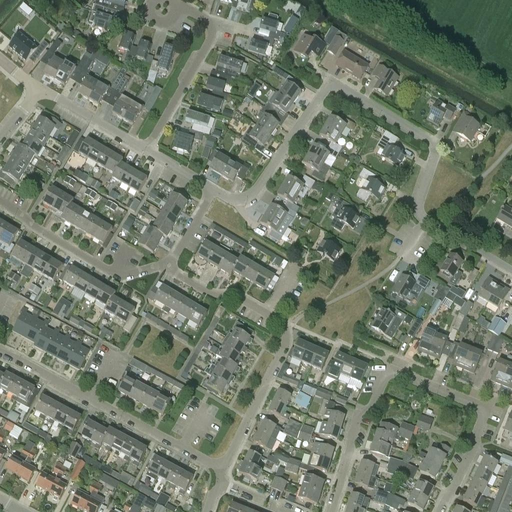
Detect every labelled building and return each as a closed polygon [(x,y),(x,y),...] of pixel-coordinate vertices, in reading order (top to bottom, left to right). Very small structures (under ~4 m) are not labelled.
[(105,9),(112,11),(114,5),(125,9),(127,0),(97,0),(95,6),(105,9)] [(239,0),(236,10),(248,14),(252,0),(239,0)] [(103,15),(105,9),(95,6),(93,5),(87,23),(89,25),(93,27),(94,24),(110,29),(114,18),(103,15)] [(294,18),(286,30),(291,33),(299,21),(294,18)] [(268,39),(274,41),(277,42),(280,34),(277,32),(279,24),(263,19),(259,30),(270,33),(268,39)] [(8,47),(26,62),(35,52),(40,56),(48,46),(43,42),(37,50),(19,34),(8,47)] [(132,48),(135,37),(124,34),(119,50),(128,53),(124,65),(130,67),(132,59),(135,59),(138,49),(132,48)] [(312,53),(319,57),(326,47),(313,39),(311,42),(303,37),(293,53),(307,61),(312,53)] [(274,41),(268,39),(264,38),(263,43),(252,40),(249,52),(265,57),(267,48),(271,49),(274,41)] [(335,38),(332,43),(326,52),(335,57),(344,43),(335,38)] [(57,41),(48,52),(54,56),(62,44),(57,41)] [(142,66),(151,68),(152,62),(154,59),(148,57),(151,46),(140,42),(138,49),(135,59),(144,62),(142,66)] [(175,50),(163,46),(161,53),(158,64),(152,62),(151,68),(149,72),(158,74),(159,71),(168,73),(173,57),(175,50)] [(368,67),(344,52),(335,67),(359,81),(368,67)] [(108,66),(111,60),(101,56),(99,62),(108,66)] [(231,78),(231,79),(235,80),(237,74),(239,75),(243,63),(220,56),(216,68),(227,71),(225,76),(231,78)] [(44,75),(55,81),(65,63),(55,57),(48,69),(44,75)] [(77,69),(83,73),(90,61),(84,57),(77,69)] [(95,62),(91,59),(90,61),(83,73),(87,75),(94,63),(95,62)] [(65,63),(55,81),(53,84),(59,88),(61,85),(65,87),(69,80),(76,69),(65,63)] [(392,88),(398,78),(387,72),(378,66),(372,77),(379,81),(374,88),(374,90),(387,97),(392,88)] [(118,76),(110,89),(116,93),(123,80),(127,72),(122,69),(118,76)] [(284,88),(279,95),(293,105),(301,94),(295,90),(299,85),(289,78),(275,69),(272,73),(280,78),(286,81),(285,83),(287,85),(284,88)] [(229,87),(231,79),(231,78),(225,76),(222,75),(220,82),(209,78),(206,90),(212,92),(222,95),(225,86),(229,87)] [(78,95),(88,100),(99,82),(89,76),(88,78),(78,95)] [(116,93),(121,96),(128,83),(123,80),(116,93)] [(109,89),(99,82),(88,100),(99,107),(102,102),(103,103),(110,89),(109,89)] [(228,96),(222,95),(212,92),(211,97),(200,94),(197,106),(198,106),(198,108),(207,111),(208,109),(219,113),(222,104),(225,105),(228,96)] [(268,104),(265,109),(277,117),(280,112),(286,116),(293,105),(279,95),(272,106),(268,104)] [(150,112),(157,99),(152,96),(144,109),(150,112)] [(123,120),(133,103),(123,97),(115,110),(112,114),(123,120)] [(133,102),(123,120),(133,126),(144,108),(133,102)] [(455,111),(449,108),(449,109),(438,102),(427,120),(438,127),(443,118),(449,122),(455,111)] [(261,121),(256,128),(271,138),(279,126),(273,123),(277,117),(265,109),(264,108),(257,118),(261,121)] [(232,112),(224,110),(222,117),(230,119),(232,112)] [(193,126),(191,131),(203,135),(209,137),(211,130),(207,129),(211,118),(188,111),(185,123),(193,126)] [(470,143),(480,127),(471,122),(473,118),(464,113),(457,126),(462,129),(458,135),(470,143)] [(49,138),(55,129),(58,131),(62,125),(49,118),(45,123),(40,119),(36,126),(33,124),(32,128),(49,138)] [(330,118),(325,127),(341,137),(346,128),(352,131),(355,126),(345,120),(342,125),(330,118)] [(320,136),(331,143),(328,149),(338,155),(342,149),(335,145),(341,137),(325,127),(320,136)] [(32,132),(28,139),(43,148),(49,138),(32,128),(30,131),(32,132)] [(271,138),(256,128),(253,134),(248,131),(241,141),(244,143),(243,144),(248,148),(250,147),(256,151),(259,146),(264,148),(267,144),(268,145),(272,140),(271,138)] [(193,141),(197,142),(201,143),(203,135),(191,131),(190,131),(188,137),(178,133),(173,150),(189,155),(193,141)] [(67,147),(71,149),(79,134),(75,132),(67,147)] [(215,140),(208,137),(205,146),(212,149),(215,140)] [(394,144),(382,137),(376,147),(384,152),(380,158),(398,168),(404,157),(391,149),(394,144)] [(20,147),(35,156),(38,158),(43,148),(28,139),(24,146),(22,145),(20,147)] [(79,155),(88,160),(96,146),(87,140),(79,155)] [(88,160),(97,165),(105,151),(96,146),(88,160)] [(314,146),(308,156),(324,165),(329,156),(335,160),(338,155),(328,149),(325,153),(314,146)] [(13,152),(11,155),(29,165),(35,156),(20,147),(19,147),(15,153),(13,152)] [(61,152),(58,157),(64,160),(67,156),(70,150),(65,147),(62,152),(61,152)] [(105,151),(97,165),(105,170),(114,156),(105,151)] [(210,171),(221,178),(230,163),(219,156),(220,154),(214,151),(208,162),(213,165),(210,171)] [(12,159),(8,165),(24,175),(29,165),(11,155),(9,158),(12,159)] [(105,170),(114,175),(121,165),(123,161),(114,156),(105,170)] [(322,183),(325,177),(319,173),(324,165),(308,156),(303,165),(315,172),(312,177),(322,183)] [(64,160),(58,157),(56,162),(61,165),(64,160)] [(233,184),(237,178),(242,182),(248,171),(243,168),(242,169),(230,163),(221,178),(233,184)] [(24,175),(8,165),(4,172),(2,170),(0,173),(0,180),(10,186),(13,181),(18,184),(24,175)] [(49,165),(47,170),(52,173),(55,168),(49,165)] [(112,179),(121,184),(130,170),(121,165),(114,175),(112,179)] [(130,170),(121,184),(139,195),(147,180),(130,170)] [(378,201),(385,190),(372,182),(376,177),(364,170),(359,178),(367,182),(361,191),(359,192),(356,197),(366,203),(370,196),(378,201)] [(283,188),(298,197),(303,188),(310,192),(312,188),(324,195),(327,191),(315,183),(304,177),(300,185),(288,178),(283,188)] [(90,187),(94,190),(98,183),(94,181),(89,178),(86,185),(90,187)] [(38,182),(30,195),(35,198),(43,185),(38,182)] [(286,209),(296,215),(299,209),(293,205),(298,197),(283,188),(277,197),(289,204),(286,209)] [(63,195),(52,189),(43,204),(54,211),(63,195)] [(84,195),(89,198),(92,193),(87,190),(84,195)] [(97,195),(92,193),(89,198),(94,201),(97,195)] [(64,217),(71,206),(74,201),(63,195),(54,211),(64,216),(64,217)] [(173,195),(168,204),(182,213),(188,204),(173,195)] [(133,204),(129,202),(126,208),(135,213),(140,204),(135,200),(133,204)] [(338,207),(332,218),(353,230),(360,219),(347,212),(350,206),(340,200),(337,206),(338,207)] [(105,207),(110,210),(113,205),(108,202),(105,207)] [(168,204),(163,213),(177,221),(182,213),(168,204)] [(61,221),(72,227),(81,212),(71,206),(64,217),(64,216),(61,221)] [(293,220),(296,215),(286,209),(283,214),(271,207),(266,216),(288,229),(293,220)] [(511,211),(505,207),(497,220),(511,229),(511,211)] [(82,233),(91,218),(95,212),(90,209),(87,215),(81,212),(72,227),(82,233)] [(172,231),(177,221),(163,213),(157,222),(172,231)] [(129,216),(126,222),(124,226),(130,230),(132,226),(135,220),(129,216)] [(266,216),(261,225),(272,232),(269,237),(280,243),(283,238),(288,229),(266,216)] [(82,233),(93,239),(102,224),(91,218),(82,233)] [(0,240),(8,227),(0,221),(0,240)] [(157,222),(152,230),(152,231),(163,237),(167,239),(172,231),(157,222)] [(103,245),(112,230),(102,224),(93,239),(103,245)] [(11,245),(19,233),(8,227),(0,240),(0,250),(9,256),(14,247),(11,245)] [(224,237),(226,233),(215,227),(213,231),(224,237)] [(149,228),(144,238),(158,246),(163,237),(152,231),(152,230),(149,228)] [(224,237),(234,243),(237,239),(226,233),(224,237)] [(158,246),(144,238),(138,247),(142,249),(153,255),(158,246)] [(237,239),(234,243),(246,250),(248,246),(237,239)] [(260,253),(262,249),(251,242),(249,246),(260,253)] [(334,263),(341,252),(324,242),(317,253),(334,263)] [(12,258),(23,264),(32,249),(21,243),(12,258)] [(197,257),(208,263),(216,250),(205,244),(197,257)] [(42,255),(32,249),(23,264),(33,270),(42,255)] [(260,253),(270,259),(273,255),(262,249),(260,253)] [(306,253),(300,249),(294,260),(300,263),(306,253)] [(208,263),(219,270),(227,257),(216,250),(208,263)] [(33,270),(43,276),(52,261),(42,255),(33,270)] [(277,258),(273,255),(270,259),(271,259),(269,262),(273,265),(277,258)] [(450,255),(441,271),(452,278),(449,283),(455,287),(461,276),(456,273),(462,262),(450,255)] [(233,273),(239,263),(227,257),(219,270),(231,277),(233,273)] [(233,273),(244,279),(252,266),(241,259),(239,263),(233,273)] [(63,267),(52,261),(43,276),(54,283),(63,267)] [(287,264),(283,261),(279,268),(283,271),(287,264)] [(244,279),(255,286),(263,272),(252,266),(244,279)] [(64,283),(74,289),(83,275),(72,268),(64,283)] [(473,270),(467,280),(473,284),(479,273),(473,270)] [(263,272),(255,286),(266,292),(274,279),(263,272)] [(7,279),(12,282),(16,276),(11,273),(7,279)] [(405,301),(415,284),(421,288),(425,282),(411,274),(410,273),(406,279),(402,277),(393,293),(405,301)] [(83,275),(74,289),(85,296),(94,281),(83,275)] [(274,279),(266,292),(270,294),(279,279),(275,277),(274,279)] [(477,298),(488,304),(499,286),(488,279),(477,298)] [(85,296),(96,302),(105,287),(94,281),(85,296)] [(442,304),(445,299),(445,298),(448,293),(450,291),(439,284),(436,290),(438,292),(434,299),(436,301),(442,304)] [(498,310),(509,292),(499,286),(488,304),(498,310)] [(114,298),(116,294),(115,294),(116,292),(110,289),(109,290),(105,287),(96,302),(107,308),(107,309),(114,298)] [(41,291),(36,288),(33,294),(38,296),(41,291)] [(155,301),(166,308),(174,294),(163,288),(160,292),(154,289),(148,299),(153,302),(155,301)] [(445,298),(445,299),(452,304),(456,298),(448,293),(445,298)] [(166,308),(163,312),(168,315),(171,311),(176,314),(185,300),(174,294),(166,308)] [(105,312),(115,319),(124,304),(114,298),(107,309),(107,308),(105,312)] [(60,304),(54,314),(58,317),(62,311),(67,302),(62,299),(59,303),(60,304)] [(176,314),(187,321),(195,307),(185,300),(176,314)] [(436,301),(433,307),(428,315),(433,318),(442,304),(436,301)] [(67,302),(62,311),(58,317),(63,320),(69,309),(72,305),(67,302)] [(460,315),(464,317),(466,318),(473,306),(468,302),(460,315)] [(135,311),(124,304),(115,319),(127,325),(135,311)] [(199,327),(207,314),(195,307),(187,321),(199,327)] [(214,318),(215,319),(219,322),(226,311),(220,307),(214,318)] [(13,333),(24,339),(34,321),(32,320),(25,317),(28,312),(24,309),(21,315),(22,316),(13,333)] [(381,310),(371,328),(386,337),(394,324),(399,328),(402,322),(381,310)] [(156,325),(158,321),(147,314),(145,318),(156,325)] [(452,330),(458,332),(464,317),(460,315),(459,314),(452,330)] [(45,327),(43,326),(36,322),(39,318),(35,315),(32,320),(34,321),(24,339),(36,345),(45,327)] [(78,327),(80,328),(83,323),(81,322),(81,321),(73,316),(69,323),(78,328),(78,327)] [(466,318),(464,317),(458,332),(464,334),(470,321),(466,318)] [(477,324),(488,331),(490,328),(491,326),(484,322),(485,320),(481,317),(477,324)] [(214,331),(219,322),(215,319),(210,328),(214,331)] [(493,335),(501,322),(495,319),(490,328),(488,331),(493,335)] [(423,324),(417,320),(407,336),(413,339),(423,324)] [(46,321),(43,326),(45,327),(36,345),(35,348),(45,353),(55,336),(53,335),(46,331),(50,323),(46,321)] [(156,325),(166,331),(169,327),(158,321),(156,325)] [(493,335),(498,338),(506,325),(501,322),(493,335)] [(83,323),(80,328),(83,330),(82,330),(91,335),(94,329),(86,324),(86,325),(83,323)] [(253,333),(237,323),(232,331),(235,333),(233,336),(230,334),(227,339),(245,348),(248,344),(250,346),(253,341),(250,339),(253,333)] [(166,331),(177,337),(179,333),(169,327),(166,331)] [(102,341),(105,336),(108,331),(103,328),(100,333),(102,334),(99,339),(102,341)] [(210,328),(205,337),(209,339),(214,331),(210,328)] [(66,342),(64,341),(57,337),(60,332),(55,330),(53,335),(55,336),(45,353),(57,359),(66,342)] [(417,351),(428,356),(436,336),(425,331),(417,351)] [(190,340),(179,333),(177,337),(188,344),(190,340)] [(487,350),(492,353),(498,338),(493,335),(487,350)] [(71,338),(67,336),(64,341),(66,342),(57,359),(68,365),(77,348),(75,347),(68,343),(71,338)] [(439,360),(441,355),(446,343),(447,340),(436,336),(428,356),(439,360)] [(199,346),(204,348),(209,339),(205,337),(199,346)] [(504,341),(498,338),(492,353),(498,355),(504,341)] [(225,349),(239,358),(242,353),(245,355),(248,350),(245,348),(227,339),(225,343),(222,347),(225,349)] [(292,359),(302,363),(309,346),(302,344),(304,341),(300,340),(292,359)] [(78,342),(75,347),(77,348),(68,365),(80,372),(89,354),(80,349),(82,344),(78,342)] [(452,365),(463,370),(471,350),(460,345),(452,365)] [(199,346),(194,355),(198,357),(204,348),(199,346)] [(302,363),(312,367),(320,349),(317,347),(316,350),(309,346),(302,363)] [(223,361),(223,360),(234,367),(234,366),(237,362),(240,364),(242,359),(239,358),(225,349),(223,354),(219,352),(216,356),(220,358),(223,361)] [(329,355),(322,352),(323,350),(320,349),(312,367),(322,372),(329,355)] [(474,374),(482,355),(471,350),(463,370),(474,374)] [(194,355),(189,363),(193,366),(198,357),(194,355)] [(334,365),(331,364),(325,377),(338,382),(341,375),(349,357),(346,355),(345,358),(338,355),(334,365)] [(341,375),(350,380),(358,363),(351,360),(352,358),(349,357),(341,375)] [(129,366),(143,373),(146,367),(133,360),(129,366)] [(221,365),(217,363),(215,367),(233,377),(235,373),(238,374),(241,370),(234,366),(234,367),(223,360),(223,361),(221,365)] [(490,381),(501,385),(509,366),(498,361),(490,381)] [(186,380),(188,378),(187,377),(193,366),(189,363),(183,373),(181,377),(186,380)] [(365,366),(358,363),(350,380),(361,384),(369,365),(366,364),(365,366)] [(213,378),(227,386),(229,387),(232,383),(233,383),(235,379),(233,377),(215,367),(214,368),(212,366),(209,371),(207,369),(205,373),(213,378)] [(511,366),(509,366),(501,385),(511,389),(511,366)] [(146,367),(143,373),(143,374),(145,372),(155,377),(157,373),(147,367),(146,367)] [(8,394),(16,380),(16,379),(11,377),(13,374),(8,371),(6,374),(5,377),(0,387),(0,390),(4,392),(2,395),(6,398),(8,394)] [(155,377),(166,383),(169,379),(157,373),(155,377)] [(281,382),(291,385),(294,379),(284,375),(281,382)] [(15,403),(17,399),(25,384),(20,382),(22,379),(17,376),(16,379),(16,380),(8,394),(13,397),(11,400),(15,403)] [(119,393),(130,399),(137,384),(140,380),(135,377),(133,382),(127,379),(124,385),(120,391),(119,393)] [(227,386),(213,378),(210,383),(207,381),(204,385),(207,387),(221,396),(225,391),(227,392),(230,388),(229,387),(227,386)] [(180,385),(169,379),(166,383),(177,389),(178,389),(182,392),(184,388),(180,385)] [(300,382),(294,379),(291,385),(297,388),(300,382)] [(26,381),(25,384),(17,399),(22,402),(20,405),(30,410),(35,400),(30,398),(34,390),(29,387),(31,384),(26,381)] [(141,404),(148,390),(137,384),(130,399),(141,404)] [(141,404),(152,410),(159,396),(162,392),(157,389),(155,394),(148,390),(141,404)] [(323,400),(323,401),(329,403),(332,394),(318,389),(315,395),(315,397),(323,400)] [(279,391),(274,402),(286,407),(291,396),(279,391)] [(311,399),(299,393),(294,404),(307,410),(309,405),(308,404),(311,399)] [(43,421),(45,418),(53,403),(48,400),(49,398),(45,395),(35,412),(41,415),(39,419),(43,421)] [(159,396),(152,410),(164,416),(171,402),(159,396)] [(53,403),(45,418),(50,420),(48,424),(53,426),(55,423),(54,422),(62,408),(58,405),(59,403),(54,400),(53,403)] [(329,419),(327,425),(341,429),(345,418),(332,414),(335,405),(329,403),(323,401),(318,416),(324,417),(328,419),(329,419)] [(274,402),(269,412),(281,418),(287,421),(289,417),(283,414),(286,407),(274,402)] [(63,427),(71,413),(67,410),(68,408),(63,405),(62,408),(54,422),(55,423),(59,425),(57,429),(62,431),(64,428),(63,427)] [(0,415),(7,419),(9,415),(0,409),(0,415)] [(73,410),(71,413),(63,427),(64,428),(68,430),(66,434),(71,436),(81,418),(76,415),(77,412),(73,410)] [(18,425),(19,422),(18,421),(18,420),(9,415),(7,419),(16,424),(18,425)] [(420,416),(416,428),(415,429),(413,435),(416,436),(418,429),(429,433),(433,421),(420,416)] [(99,428),(94,426),(96,423),(91,420),(82,437),(87,440),(85,443),(90,446),(91,443),(99,428)] [(286,427),(300,433),(302,427),(289,420),(286,427)] [(276,427),(264,421),(259,432),(271,438),(276,441),(281,430),(276,428),(276,427)] [(3,431),(19,439),(23,430),(8,422),(3,431)] [(38,430),(25,423),(23,428),(35,435),(38,430)] [(324,436),(337,441),(341,429),(327,425),(322,423),(318,435),(324,436)] [(377,431),(373,443),(391,448),(393,442),(394,442),(394,441),(398,442),(399,438),(410,442),(413,435),(415,429),(402,424),(400,430),(398,429),(380,424),(378,431),(377,431)] [(100,447),(102,445),(108,433),(103,430),(105,427),(100,425),(99,428),(91,443),(96,445),(94,448),(99,451),(100,447)] [(109,453),(111,450),(119,435),(114,432),(116,429),(111,427),(110,430),(108,433),(102,445),(107,447),(105,451),(109,453)] [(297,441),(297,440),(300,434),(300,433),(286,427),(283,434),(297,441)] [(300,433),(300,434),(311,438),(313,432),(310,431),(311,429),(303,427),(302,427),(300,433)] [(35,435),(45,440),(47,436),(38,430),(35,435)] [(111,450),(116,452),(114,456),(119,458),(120,454),(128,440),(123,437),(125,434),(120,432),(119,435),(111,450)] [(271,452),(277,441),(276,441),(271,438),(259,432),(254,443),(266,449),(271,452)] [(300,434),(297,440),(309,444),(311,438),(300,434)] [(44,442),(53,447),(55,443),(50,440),(51,438),(47,436),(45,440),(44,442)] [(128,463),(130,459),(137,445),(133,442),(134,439),(129,437),(128,440),(120,454),(125,457),(124,461),(128,463)] [(134,462),(133,465),(137,468),(139,464),(147,450),(142,447),(143,444),(139,441),(137,445),(130,459),(134,462)] [(6,470),(18,476),(33,449),(35,446),(28,443),(18,461),(13,458),(6,470)] [(65,448),(55,443),(53,447),(62,453),(65,448)] [(75,459),(81,448),(72,443),(66,455),(75,459)] [(370,454),(388,459),(391,448),(373,443),(370,454)] [(321,446),(318,458),(331,462),(334,450),(321,446)] [(426,462),(441,470),(446,458),(450,450),(442,446),(438,454),(431,451),(428,457),(421,453),(418,458),(426,462)] [(279,461),(287,465),(290,459),(294,449),(290,447),(286,457),(277,453),(274,459),(279,461)] [(29,483),(36,471),(29,467),(37,452),(33,449),(18,476),(29,483)] [(249,452),(244,463),(256,468),(261,458),(249,452)] [(403,463),(400,469),(415,476),(418,470),(408,465),(412,455),(406,453),(403,460),(402,463),(403,463)] [(90,467),(91,465),(93,461),(84,456),(80,462),(90,467)] [(156,459),(146,478),(155,483),(158,478),(165,464),(165,463),(161,461),(162,458),(158,456),(156,459)] [(277,466),(279,461),(274,459),(269,456),(267,461),(277,466)] [(331,462),(318,458),(311,456),(307,467),(301,465),(299,470),(313,474),(314,469),(327,473),(331,462)] [(509,480),(510,481),(511,477),(511,459),(502,456),(499,463),(509,467),(504,480),(509,481),(509,480)] [(479,469),(493,475),(498,464),(485,458),(479,469)] [(287,465),(287,466),(299,470),(301,465),(301,464),(290,460),(290,459),(287,465)] [(390,459),(388,465),(400,468),(400,469),(403,463),(402,463),(390,459)] [(167,483),(175,469),(174,468),(170,466),(171,463),(167,460),(165,463),(165,464),(158,478),(163,480),(160,484),(165,487),(167,483)] [(79,461),(69,480),(75,483),(85,465),(79,461)] [(103,466),(93,461),(91,465),(100,471),(103,466)] [(362,462),(358,474),(371,477),(375,479),(379,467),(374,466),(362,462)] [(426,462),(420,473),(435,481),(441,470),(426,462)] [(57,476),(62,467),(63,466),(58,463),(53,474),(57,476)] [(262,472),(256,469),(256,468),(244,463),(239,473),(251,479),(257,482),(262,472)] [(174,492),(176,488),(184,473),(183,473),(179,471),(180,468),(176,465),(174,468),(175,469),(167,483),(172,486),(170,489),(174,492)] [(397,478),(398,474),(400,469),(400,468),(388,465),(386,471),(387,471),(387,474),(397,478)] [(100,471),(109,475),(111,471),(103,466),(100,471)] [(287,466),(285,471),(297,476),(299,470),(287,466)] [(56,479),(55,481),(48,493),(60,499),(67,487),(59,483),(62,477),(66,469),(62,467),(57,476),(56,479)] [(412,481),(415,476),(400,469),(398,474),(399,475),(412,481)] [(479,469),(474,480),(487,486),(493,475),(479,469)] [(189,473),(185,470),(183,473),(184,473),(176,488),(181,490),(179,494),(183,497),(185,493),(193,478),(188,476),(189,473)] [(109,475),(118,480),(120,476),(111,471),(109,475)] [(371,477),(358,474),(355,485),(373,490),(376,479),(375,479),(371,477)] [(55,481),(43,475),(36,487),(48,493),(55,481)] [(106,485),(109,478),(103,475),(100,481),(106,485)] [(120,476),(118,480),(128,486),(130,481),(120,476)] [(305,477),(301,488),(320,494),(324,482),(311,478),(311,479),(305,477)] [(270,490),(276,492),(281,481),(275,478),(270,490)] [(503,479),(498,491),(504,493),(509,481),(504,480),(503,479)] [(474,480),(468,491),(482,498),(487,486),(474,480)] [(287,483),(281,481),(276,492),(282,494),(287,483)] [(92,494),(97,484),(93,482),(88,492),(92,494)] [(134,489),(148,497),(150,492),(151,490),(137,482),(134,489)] [(419,483),(413,494),(428,501),(434,490),(419,483)] [(102,486),(97,484),(92,494),(97,496),(102,486)] [(317,506),(320,494),(301,488),(298,500),(317,506)] [(89,495),(79,489),(77,493),(71,505),(83,511),(90,497),(88,496),(89,495)] [(377,491),(375,497),(387,500),(390,494),(377,491)] [(468,491),(463,502),(476,509),(482,498),(468,491)] [(504,493),(498,491),(494,502),(500,505),(504,493)] [(148,497),(156,502),(157,502),(159,497),(150,492),(148,497)] [(92,494),(90,497),(83,511),(84,511),(97,511),(101,506),(104,500),(97,496),(92,494)] [(370,500),(352,494),(348,506),(366,511),(370,500)] [(390,494),(387,500),(399,506),(403,508),(405,502),(390,495),(390,494)] [(422,511),(428,501),(413,494),(408,505),(422,511)] [(511,497),(511,496),(507,494),(502,505),(508,508),(511,497)] [(159,506),(165,509),(167,505),(168,503),(159,497),(157,502),(156,502),(155,504),(159,506)] [(387,500),(375,497),(374,503),(385,506),(387,500)] [(396,511),(399,506),(387,500),(385,506),(396,511)] [(496,511),(500,505),(494,502),(490,511),(496,511)]
